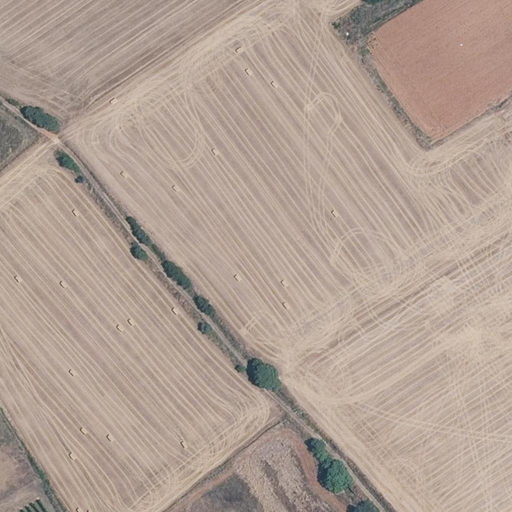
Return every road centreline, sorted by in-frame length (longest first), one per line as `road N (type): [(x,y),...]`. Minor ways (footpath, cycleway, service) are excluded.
road 1 (track): [(382,511),(72,157),(0,100)]
road 2 (unclassified): [(53,137),(235,0)]
